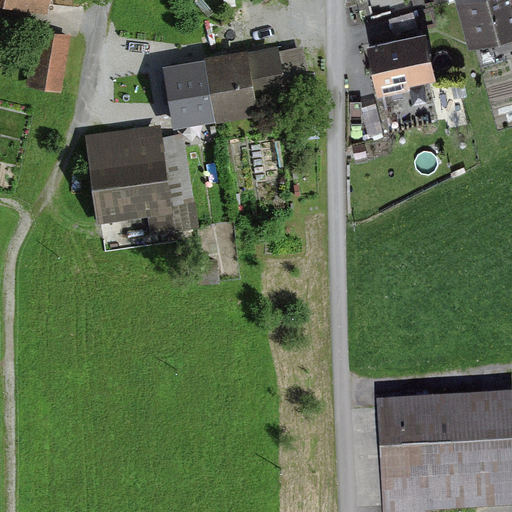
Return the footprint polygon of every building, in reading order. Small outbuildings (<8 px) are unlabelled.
[(511,0),(460,0),(471,40),(506,31),(511,29),(511,0)] [(425,26),(368,39),(380,91),(410,84),(409,80),(436,74),(425,26)] [(70,34),(38,28),(29,82),(61,87),(70,34)] [(248,44),(163,59),(168,87),(174,122),(214,115),(215,119),(259,111),(255,86),(284,80),(308,76),(302,42),(281,45),(280,42),(249,48),(248,44)] [(159,124),(88,134),(105,248),(174,238),(172,227),(196,224),(183,133),(161,136),(159,124)] [(321,198),(318,151),(304,151),(306,198),(321,198)] [(217,257),(196,260),(199,282),(220,279),(217,257)] [(511,392),(380,399),(386,511),(428,511),(429,511),(511,506),(511,392)]
